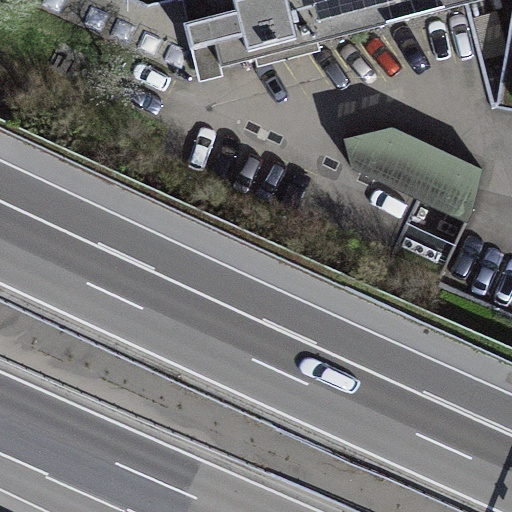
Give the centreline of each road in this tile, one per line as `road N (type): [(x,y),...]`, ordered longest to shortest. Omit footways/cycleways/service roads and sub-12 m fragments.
road 1 (motorway): [(511,475),(0,241)]
road 2 (motorway): [(0,413),(225,511)]
